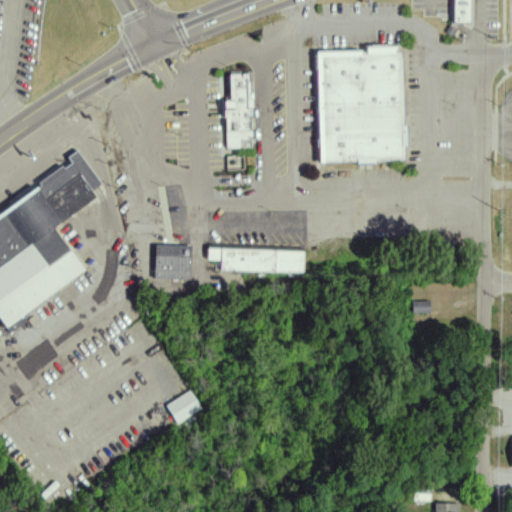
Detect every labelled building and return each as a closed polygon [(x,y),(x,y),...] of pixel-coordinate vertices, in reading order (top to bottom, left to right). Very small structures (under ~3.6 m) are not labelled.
[(444,0),(443,29),(464,29),(464,0),(444,0)] [(318,51),(320,162),(409,159),(407,49),(403,49),(403,43),(366,44),(366,50),(318,51)] [(216,75),(217,170),(250,172),(249,124),(248,74),(216,75)] [(87,204),(47,149),(0,183),(0,207),(3,212),(0,215),(0,226),(19,253),(0,267),(0,335),(75,278),(45,237),(87,204)] [(147,245),(147,282),(184,283),(184,246),(147,245)] [(199,250),(198,280),(294,278),(296,251),(199,250)] [(427,313),(427,301),(409,302),(410,314),(427,313)] [(173,423),(199,411),(190,391),(164,403),(173,423)] [(432,511),(456,511),(457,504),(432,503),(432,511)]
